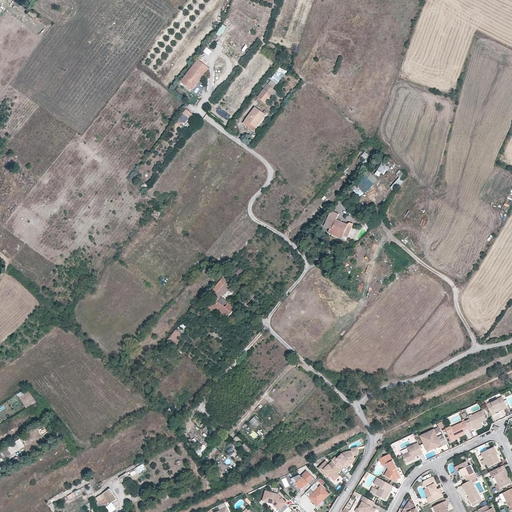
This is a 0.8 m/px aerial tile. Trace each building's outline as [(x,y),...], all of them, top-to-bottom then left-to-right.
[(192,90),(196,85),(193,82),(199,74),(203,77),(209,68),(198,59),(181,82),(192,90)] [(193,82),(196,85),(203,77),(199,74),(193,82)] [(268,84),(273,89),(281,78),(275,74),(270,79),(268,78),(262,87),(264,89),(268,84)] [(277,92),(273,89),(268,84),(264,89),(257,97),(265,103),(271,95),(274,97),(277,92)] [(246,120),(257,128),(266,115),(265,115),(267,112),(265,110),(263,113),(255,107),(246,120)] [(187,109),(183,113),(192,120),(195,116),(187,109)] [(254,131),(257,128),(246,120),(243,123),(254,131)] [(408,177),(387,160),(375,174),(387,184),(391,179),(397,175),(404,181),(408,177)] [(352,188),(360,196),(364,192),(363,191),(376,179),(369,171),(352,188)] [(160,214),(155,210),(152,215),(157,219),(160,214)] [(329,233),(346,241),(353,226),(352,224),(351,223),(350,223),(348,224),(348,225),(341,222),(337,220),(339,214),(332,211),(324,227),(331,230),(329,230),(329,232),(329,233)] [(227,289),(231,284),(223,277),(208,295),(212,298),(205,307),(215,315),(218,312),(227,319),(235,309),(228,304),(225,308),(223,306),(220,303),(221,301),(220,300),(221,299),(219,298),(227,289)] [(168,342),(178,345),(183,331),(173,328),(168,342)] [(502,397),(487,405),(492,416),(496,414),(495,412),(500,410),(507,407),(502,397)] [(470,419),(465,421),(468,428),(473,425),(475,425),(475,426),(487,421),(482,411),(469,417),(470,419)] [(255,428),(261,422),(255,416),(248,421),(255,428)] [(465,421),(464,419),(462,420),(463,422),(451,428),(451,426),(446,429),(451,440),(458,436),(459,438),(466,434),(464,431),(469,429),(468,428),(465,421)] [(448,444),(443,434),(437,436),(434,430),(420,436),(426,448),(427,447),(431,448),(437,446),(438,448),(442,446),(442,447),(448,444)] [(34,438),(31,432),(0,450),(0,461),(4,460),(3,457),(34,438)] [(198,455),(208,445),(204,441),(194,450),(198,455)] [(423,455),(418,443),(408,448),(410,452),(403,455),(406,464),(414,460),(413,458),(414,458),(419,455),(420,456),(423,455)] [(201,460),(206,467),(212,462),(218,456),(216,455),(220,451),(214,446),(201,460)] [(496,453),(497,452),(494,447),(482,453),(488,468),(500,462),(497,455),(496,453)] [(332,460),(333,461),(341,469),(344,466),(349,461),(355,460),(354,456),(358,455),(359,451),(358,448),(352,450),(352,451),(344,453),(338,459),(336,457),(332,460)] [(88,453),(86,450),(79,455),(83,461),(88,457),(86,453),(88,453)] [(390,454),(383,457),(387,464),(389,468),(385,476),(396,482),(397,480),(401,478),(390,454)] [(349,461),(344,466),(347,469),(353,463),(355,460),(349,461)] [(327,473),(329,475),(335,481),(340,476),(338,473),(341,470),(341,469),(333,461),(329,465),(326,461),(319,468),(325,475),(327,473)] [(468,481),(471,479),(477,477),(471,465),(468,466),(466,461),(455,466),(457,471),(459,471),(460,470),(462,474),(464,477),(465,477),(468,481)] [(132,475),(145,469),(143,464),(130,470),(132,475)] [(506,470),(504,466),(490,473),(492,477),(494,476),(500,489),(510,483),(507,476),(504,471),(506,470)] [(318,481),(308,471),(302,476),(303,477),(298,481),(298,482),(296,483),(302,489),(304,487),(309,482),(313,486),(318,481)] [(298,481),(303,477),(302,476),(300,475),(292,478),(295,484),(296,483),(298,482),(298,481)] [(433,500),(440,497),(439,493),(441,492),(439,488),(437,489),(436,486),(431,477),(424,480),(423,482),(424,485),(426,484),(427,487),(432,495),(431,496),(433,500)] [(392,491),(394,487),(379,478),(375,484),(380,487),(379,490),(376,495),(386,500),(390,493),(388,491),(389,489),(392,491)] [(468,481),(462,484),(471,503),(481,498),(471,479),(468,481)] [(85,486),(88,493),(93,491),(91,484),(85,486)] [(318,504),(329,494),(321,486),(315,492),(311,488),(306,493),(310,497),(309,497),(314,502),(315,501),(318,504)] [(511,487),(502,492),(509,507),(510,506),(511,505),(511,487)] [(116,499),(109,488),(95,498),(100,506),(103,503),(102,502),(106,500),(108,504),(109,503),(116,499)] [(286,503),(279,496),(278,497),(276,496),(274,495),(275,494),(265,491),(263,500),(273,503),(279,509),(278,510),(279,511),(283,511),(289,507),(285,503),(286,503)] [(373,507),(375,503),(364,496),(355,511),(374,511),(376,509),(373,507)] [(409,502),(404,510),(407,511),(418,511),(416,507),(411,498),(409,502)] [(446,511),(446,509),(447,509),(446,506),(448,504),(446,501),(433,507),(435,511),(446,511)]
